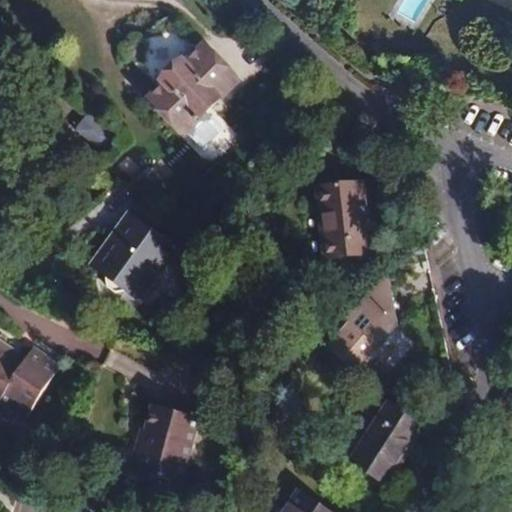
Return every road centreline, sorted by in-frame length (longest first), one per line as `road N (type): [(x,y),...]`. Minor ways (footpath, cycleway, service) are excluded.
road 1 (residential): [(255,0),(375,103),(457,148)]
road 2 (residential): [(416,511),(482,402),(490,305)]
road 3 (residential): [(457,148),(477,278),(490,305)]
